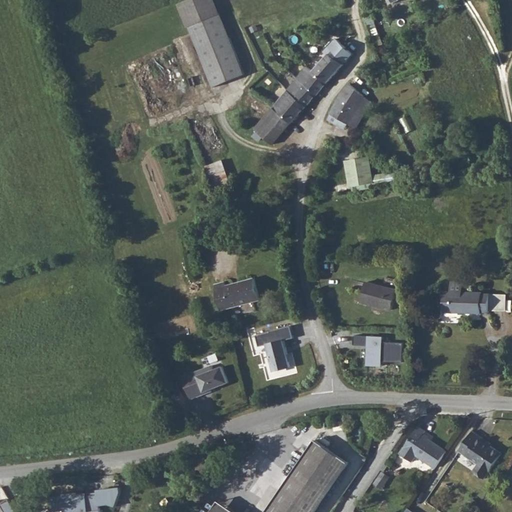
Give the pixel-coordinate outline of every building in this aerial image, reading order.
[(214,0),(189,0),(179,4),(213,87),(245,74),(214,0)] [(314,70),(328,82),(345,63),(342,61),(348,55),(338,46),(324,58),(314,70)] [(298,78),(316,95),(328,82),(314,70),(309,66),(298,78)] [(287,91),(305,107),(316,95),(298,78),(287,91)] [(363,94),(348,83),(340,92),(330,113),(347,124),(363,94)] [(291,124),(305,107),(287,91),(272,107),(291,124)] [(291,124),(272,107),(260,116),(260,134),(274,144),(291,124)] [(368,157),(348,161),(353,191),(373,188),(368,157)] [(208,164),(215,183),(231,177),(224,159),(208,164)] [(393,307),(397,286),(364,278),(359,299),(393,307)] [(222,282),(211,285),(218,309),(258,299),(253,279),(223,286),(222,282)] [(490,313),(492,298),(484,297),(484,296),(464,294),(465,285),(454,284),(453,293),(447,292),(445,313),(482,316),(483,314),(490,315),(490,313)] [(505,314),(506,299),(492,298),(490,313),(505,314)] [(270,331),(257,335),(260,346),(268,344),(275,371),(291,367),(284,340),(295,337),(292,325),(270,331)] [(401,364),(402,343),(381,342),(382,337),(353,335),(353,345),(366,345),(365,367),(380,369),(381,362),(401,364)] [(232,381),(226,365),(217,369),(215,364),(200,370),(202,376),(187,381),(194,398),(209,392),(208,390),(232,381)] [(202,376),(200,370),(185,376),(187,381),(202,376)] [(431,469),(443,453),(420,437),(423,433),(415,427),(397,454),(410,463),(414,457),(431,469)] [(483,441),(469,431),(455,452),(474,465),(468,474),(478,481),(484,473),(486,475),(499,455),(481,443),(483,441)] [(233,511),(216,501),(208,511),(310,511),(345,458),(312,437),(263,511),(233,511)] [(121,491),(119,486),(84,492),(48,494),(47,509),(64,509),(63,511),(101,511),(101,510),(101,504),(109,505),(116,506),(121,491)] [(0,511),(18,511),(8,498),(0,501),(0,511)]
